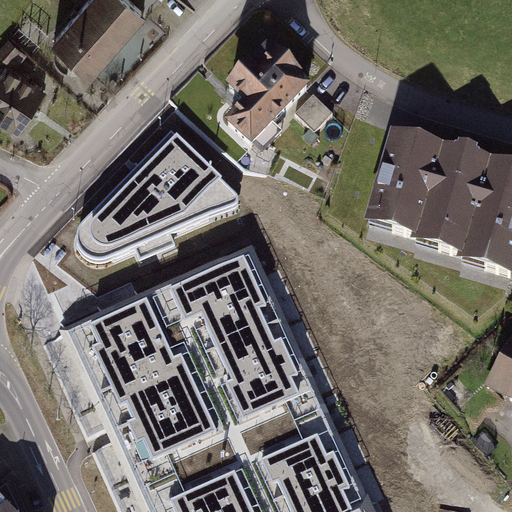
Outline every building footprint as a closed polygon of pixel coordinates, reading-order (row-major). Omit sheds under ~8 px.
[(84,0),(50,39),(87,72),(141,11),(128,0),(84,0)] [(0,46),(0,48),(7,55),(15,48),(7,40),(0,46)] [(272,56),(264,49),(226,88),(244,105),(225,124),(248,146),(304,89),(293,79),(296,77),(273,55),(272,56)] [(0,119),(15,129),(40,91),(2,66),(0,69),(0,119)] [(311,133),(329,114),(310,96),(292,115),(311,133)] [(440,153),(435,171),(481,184),(486,167),(491,152),(444,138),(440,153)] [(440,153),(391,139),(370,211),(393,218),(389,232),(415,239),(417,230),(439,236),(435,251),(461,258),(464,248),(486,255),(481,269),(507,277),(511,259),(511,174),(486,167),(481,184),(435,171),(440,153)] [(366,511),(247,251),(41,345),(115,511),(366,511)] [(511,343),(509,342),(488,379),(511,392),(511,343)] [(12,511),(0,498),(0,511),(12,511)]
